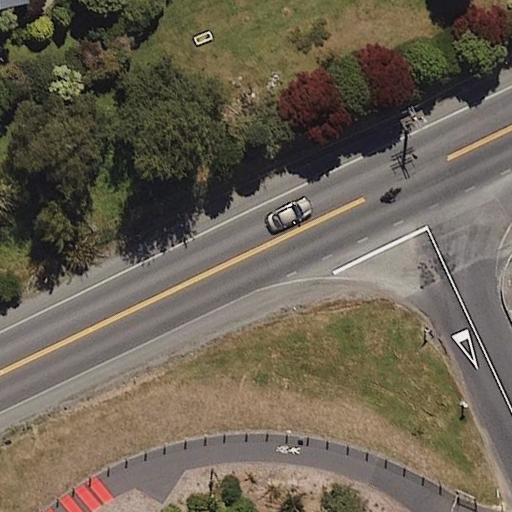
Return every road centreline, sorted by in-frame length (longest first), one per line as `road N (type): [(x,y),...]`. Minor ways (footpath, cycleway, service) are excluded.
road 1 (trunk): [(402,176),(0,367)]
road 2 (residential): [(402,176),(511,417)]
road 3 (trunk): [(511,125),(402,176)]
